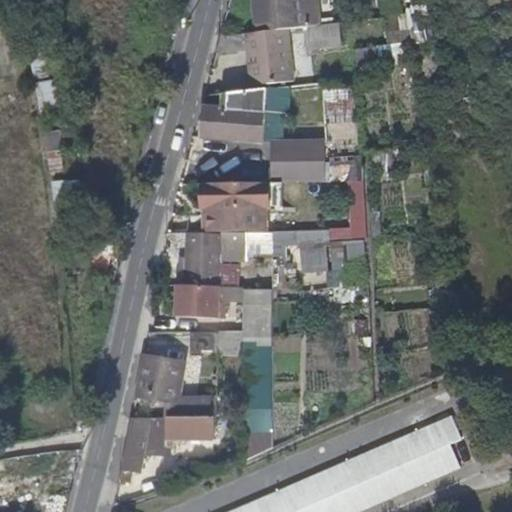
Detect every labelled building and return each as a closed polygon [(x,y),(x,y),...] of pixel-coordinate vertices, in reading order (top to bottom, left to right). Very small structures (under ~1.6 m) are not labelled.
[(307,28),(323,26),(320,0),(254,0),(258,33),(287,30),(307,28)] [(339,46),(337,25),(323,26),(307,28),(310,49),(339,46)] [(258,33),(220,37),(215,55),(247,51),(251,88),(294,82),(287,30),(258,33)] [(55,79),(36,82),(41,114),(60,112),(55,79)] [(264,144),(269,90),(225,95),(223,109),(204,107),(200,138),(264,144)] [(328,93),(327,120),(353,121),(354,94),(328,93)] [(105,166),(135,163),(133,125),(100,127),(105,166)] [(59,131),(47,133),(51,167),(64,166),(59,131)] [(271,144),(271,184),(328,184),(326,144),(271,144)] [(362,178),(363,159),(340,157),(339,177),(362,178)] [(87,180),(55,180),(54,210),(86,211),(87,180)] [(223,233),(248,232),(249,183),(227,183),(203,183),(203,210),(208,210),(208,233),(223,233)] [(248,252),(248,232),(223,233),(222,251),(248,252)] [(208,233),(188,233),(187,256),(181,256),(180,267),(187,267),(187,280),(221,280),(222,251),(223,233),(208,233)] [(179,285),(178,316),(241,320),(242,304),(236,303),(237,287),(179,285)] [(276,290),(249,290),(249,407),(276,407),(276,290)] [(192,356),(218,356),(218,344),(218,341),(219,332),(192,333),(192,356)] [(218,344),(218,356),(245,356),(244,342),(218,341),(218,344)] [(144,356),(137,395),(157,396),(156,402),(167,401),(166,388),(166,377),(162,377),(165,360),(144,356)] [(168,418),(215,417),(216,400),(168,401),(168,418)] [(132,419),(121,474),(127,475),(128,470),(140,472),(147,438),(159,440),(168,440),(214,439),(215,417),(168,418),(132,419)] [(449,446),(438,451),(428,428),(232,511),(360,511),(459,469),(449,446)] [(243,434),(242,465),(272,452),(273,429),(243,434)] [(75,453),(75,447),(58,450),(15,456),(17,473),(10,475),(12,487),(59,479),(58,468),(68,467),(66,455),(75,453)]
